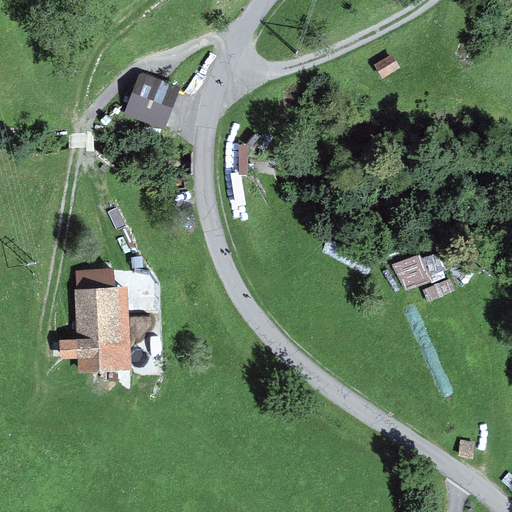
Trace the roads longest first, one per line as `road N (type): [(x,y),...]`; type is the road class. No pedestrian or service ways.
road 1 (unclassified): [(264,0),(220,76),(204,152),(230,279),(250,316),(291,358),(509,511)]
road 2 (track): [(233,44),(210,34),(150,54),(119,80),(89,125),(52,328)]
road 3 (track): [(220,76),(285,69),(343,48),(426,0)]
road 4 (track): [(89,125),(94,62),(123,24),(156,0)]
